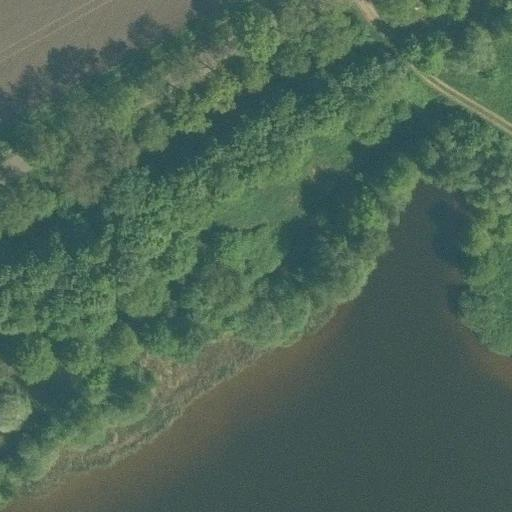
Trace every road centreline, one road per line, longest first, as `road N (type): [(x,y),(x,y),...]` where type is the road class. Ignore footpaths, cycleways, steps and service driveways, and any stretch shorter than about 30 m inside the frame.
road 1 (unclassified): [(0,174),(323,0)]
road 2 (residential): [(511,131),(406,59)]
